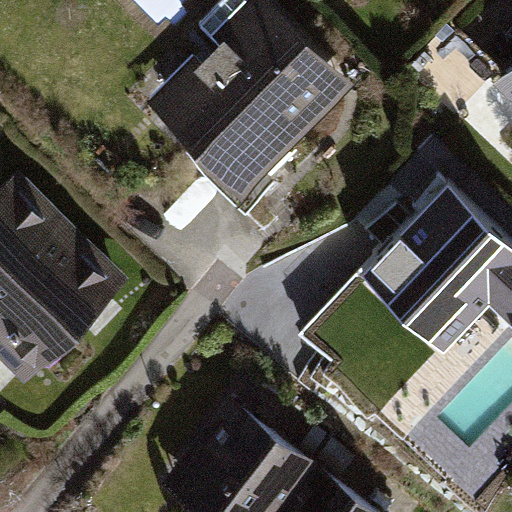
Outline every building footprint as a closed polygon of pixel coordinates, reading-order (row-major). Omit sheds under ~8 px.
[(256,0),(157,99),(249,190),(357,85),(353,80),(348,73),(336,61),(314,40),(273,0),(256,0)] [(511,66),(493,88),(511,105),(511,66)] [(0,189),(0,367),(22,389),(131,280),(20,170),(0,189)] [(511,325),(511,245),(449,187),(362,279),(444,356),(491,306),(511,325)] [(228,396),(159,487),(191,511),(276,511),(315,462),(228,396)] [(380,511),(315,462),(276,511),(380,511)]
